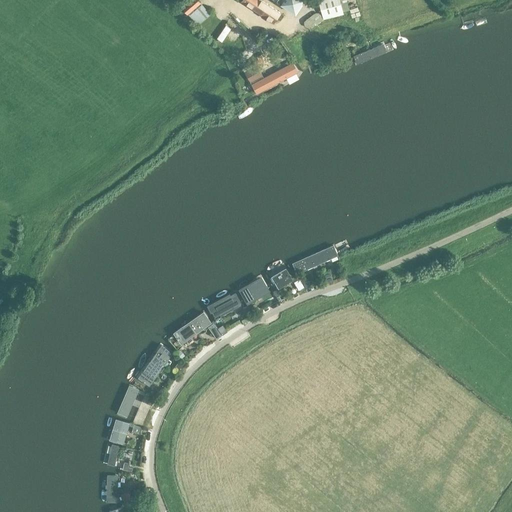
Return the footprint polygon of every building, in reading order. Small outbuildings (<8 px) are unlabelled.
[(200,3),(197,0),(187,0),(181,6),(197,24),(209,14),(200,3)] [(243,0),(242,2),(274,23),(281,13),(260,0),(274,0),(281,4),(281,3),(296,13),(304,0),(243,0)] [(319,0),(318,0),(323,19),(342,13),(343,12),(349,10),(345,0),(319,0)] [(351,56),(355,66),(389,53),(385,43),(351,56)] [(297,73),(292,64),(266,79),(259,67),(267,63),(263,55),(258,58),(260,60),(244,69),(247,73),(259,94),(297,73)] [(333,244),(292,263),(297,274),(338,255),(333,244)] [(293,280),(286,268),(271,277),(278,289),(293,280)] [(270,292),(262,278),(240,291),(248,305),(270,292)] [(237,293),(209,309),(215,319),(243,304),(237,293)] [(253,312),(249,305),(244,308),(249,317),(253,315),(252,313),(253,312)] [(211,322),(203,311),(167,337),(175,348),(211,322)] [(174,353),(161,344),(137,379),(150,387),(174,353)] [(139,390),(128,385),(117,413),(128,418),(139,390)] [(130,423),(116,419),(109,441),(123,445),(130,423)] [(119,446),(111,444),(107,465),(114,467),(119,446)] [(123,469),(128,471),(132,471),(133,468),(129,467),(130,463),(125,462),(123,469)] [(112,481),(104,483),(112,505),(120,502),(112,481)]
